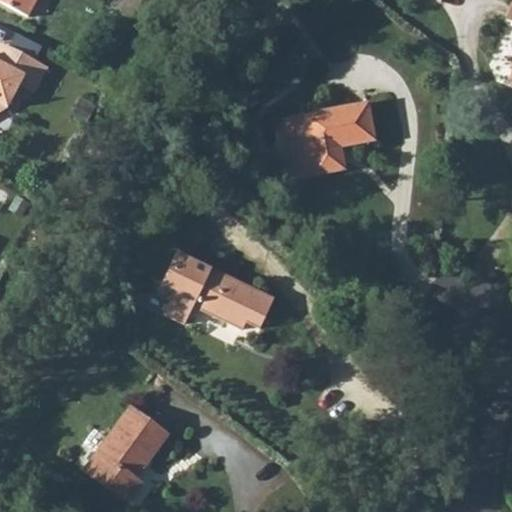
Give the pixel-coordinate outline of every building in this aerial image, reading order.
[(8,0),(38,15),(46,0),(8,0)] [(8,40),(1,53),(16,60),(22,47),(8,40)] [(16,60),(1,53),(0,52),(0,116),(13,110),(26,83),(43,89),(56,64),(22,47),(16,60)] [(363,120),(276,136),(266,138),(279,201),(291,199),(341,189),(337,165),(371,159),(363,120)] [(171,275),(150,315),(165,323),(159,336),(179,347),(186,332),(192,335),(197,326),(206,331),(202,340),(239,358),(242,350),(257,357),(273,323),(171,275)] [(98,480),(85,498),(104,511),(130,511),(136,504),(132,500),(162,455),(124,428),(92,476),(98,480)] [(92,476),(80,494),(85,498),(98,480),(92,476)]
